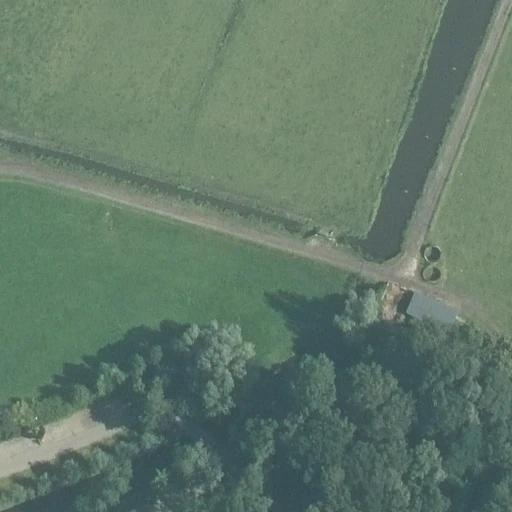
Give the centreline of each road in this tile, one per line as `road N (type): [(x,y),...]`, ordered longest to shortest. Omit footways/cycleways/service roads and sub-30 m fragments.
road 1 (track): [(318,254),(0,168)]
road 2 (track): [(507,0),(403,276)]
road 3 (track): [(511,345),(403,276),(318,254),(327,229)]
